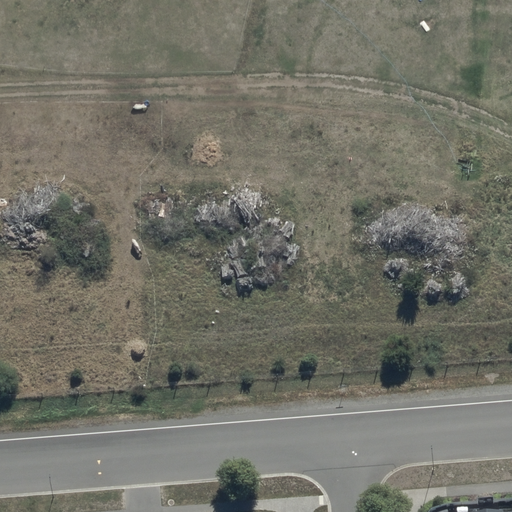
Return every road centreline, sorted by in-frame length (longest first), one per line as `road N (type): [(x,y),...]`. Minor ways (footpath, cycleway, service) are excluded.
road 1 (residential): [(349,437),(0,465)]
road 2 (residential): [(511,425),(349,437)]
